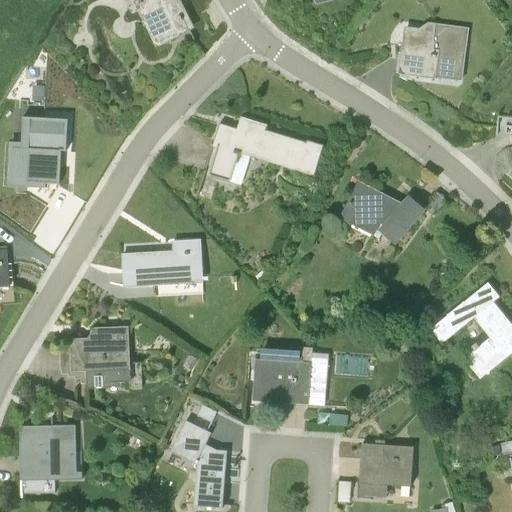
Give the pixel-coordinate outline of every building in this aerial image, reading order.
[(143,0),(144,3),(137,6),(156,48),(170,41),(168,36),(171,36),(189,27),(175,0),(143,0)] [(453,58),(464,59),(468,29),(429,25),(428,32),(406,29),(401,69),(435,73),(436,67),(451,69),(453,58)] [(266,131),(268,125),(243,118),(239,130),(220,124),(213,148),(205,175),(231,182),(239,154),(315,177),(324,145),(307,140),(306,143),(266,131)] [(25,183),(39,184),(59,185),(61,151),(66,151),(67,121),(47,120),(28,120),(25,183)] [(395,243),(424,211),(409,199),(403,206),(359,184),(344,212),(376,228),(379,223),(385,226),(381,231),(395,243)] [(123,255),(125,287),(155,286),(155,297),(203,295),(201,241),(174,243),(174,253),(123,255)] [(7,251),(0,251),(0,287),(9,286),(7,251)] [(444,262),(449,270),(458,264),(452,256),(444,262)] [(264,268),(255,276),(262,284),(271,276),(264,268)] [(511,350),(511,328),(492,304),(500,297),(488,283),(431,330),(442,344),(474,318),(490,338),(468,356),(481,372),(510,349),(511,350)] [(113,388),(112,383),(130,382),(128,328),(102,329),(103,339),(71,340),(71,349),(61,349),(61,352),(60,352),(60,371),(61,371),(62,374),(68,375),(69,377),(75,377),(75,380),(81,380),(81,384),(87,384),(87,389),(113,388)] [(309,405),(311,363),(255,359),(253,401),(309,405)] [(201,409),(196,420),(210,427),(216,416),(201,409)] [(318,412),(317,425),(329,425),(330,413),(318,412)] [(206,445),(211,434),(186,421),(171,452),(197,465),(194,507),(223,509),(227,451),(217,451),(206,445)] [(19,427),(20,476),(77,475),(75,426),(52,426),(52,431),(41,432),(41,427),(19,427)] [(511,441),(501,444),(503,456),(511,454),(511,441)] [(411,487),(414,448),(362,444),(359,484),(360,484),(359,496),(387,498),(387,486),(411,487)] [(502,455),(501,448),(490,450),(491,457),(502,455)]
